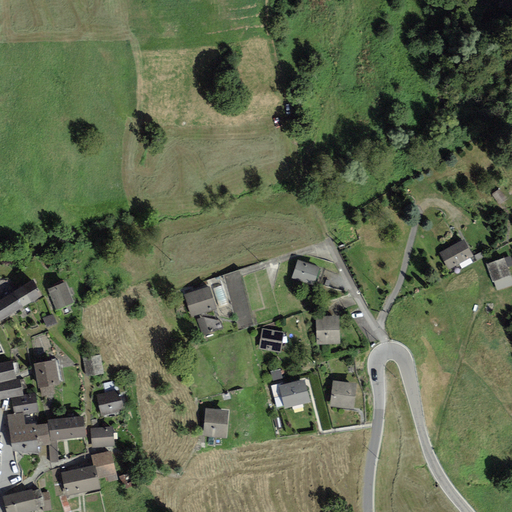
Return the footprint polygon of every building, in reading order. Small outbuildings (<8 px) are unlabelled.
[(492,193),(499,205),(507,200),(500,189),(492,193)] [(439,253),(449,270),(473,257),(464,239),(439,253)] [(504,258),(486,265),(492,282),(494,281),(511,275),(508,268),(504,258)] [(297,260),(291,278),(314,285),(320,267),(297,260)] [(511,286),(511,279),(511,275),(494,281),(497,291),(511,286)] [(13,291),(23,307),(41,296),(32,280),(13,291)] [(47,289),(56,310),(74,303),(65,282),(47,289)] [(209,286),(184,294),(191,317),(217,309),(209,286)] [(0,321),(23,307),(13,291),(0,299),(0,321)] [(53,315),(42,318),(47,328),(57,324),(53,315)] [(316,317),(316,345),(340,344),(339,316),(316,317)] [(203,317),(196,319),(202,336),(209,334),(203,317)] [(284,334),(262,330),(258,351),(280,355),(284,334)] [(82,359),(86,377),(104,373),(100,355),(82,359)] [(55,360),(34,364),(38,388),(40,388),(56,385),(59,384),(55,360)] [(0,383),(16,380),(12,361),(0,363),(0,383)] [(280,369),(270,371),(273,385),(284,382),(280,369)] [(0,383),(0,400),(11,398),(24,396),(23,395),(20,379),(16,380),(0,383)] [(279,386),(284,409),(310,403),(304,380),(279,386)] [(357,384),(332,381),(329,407),(354,409),(357,384)] [(58,397),(56,385),(40,388),(42,400),(58,397)] [(101,416),(125,410),(120,390),(96,396),(101,416)] [(35,393),(23,395),(24,396),(11,398),(14,414),(23,413),(24,415),(38,413),(35,393)] [(229,411),(205,408),(202,436),(226,438),(229,411)] [(7,415),(9,432),(36,429),(36,425),(36,424),(25,425),(24,415),(23,413),(14,414),(7,415)] [(83,416),(48,420),(48,424),(50,441),(57,441),(86,437),(83,416)] [(48,424),(36,425),(36,429),(9,432),(13,451),(38,455),(38,446),(48,445),(51,445),(50,441),(48,424)] [(92,449),(114,446),(112,427),(90,429),(92,449)] [(59,462),(57,441),(50,441),(51,445),(48,445),(50,463),(59,462)] [(95,465),(98,479),(107,477),(108,483),(117,480),(111,451),(91,455),(93,466),(95,465)] [(101,490),(98,479),(95,465),(93,466),(60,473),(66,497),(101,490)] [(128,473),(119,477),(127,489),(135,485),(128,473)] [(32,489),(2,497),(6,511),(30,511),(37,510),(36,508),(32,491),(32,489)] [(40,489),(32,491),(36,508),(42,507),(44,506),(41,493),(40,489)] [(49,492),(41,493),(44,506),(42,507),(43,511),(52,510),(49,492)]
